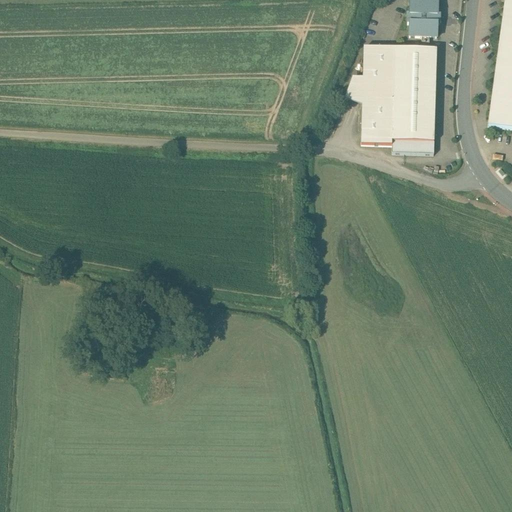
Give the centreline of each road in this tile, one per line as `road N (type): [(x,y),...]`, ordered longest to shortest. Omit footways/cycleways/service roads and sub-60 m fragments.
road 1 (unclassified): [(0,133),(316,150),(439,184),(481,175)]
road 2 (secondary): [(481,175),(463,122),(472,0)]
